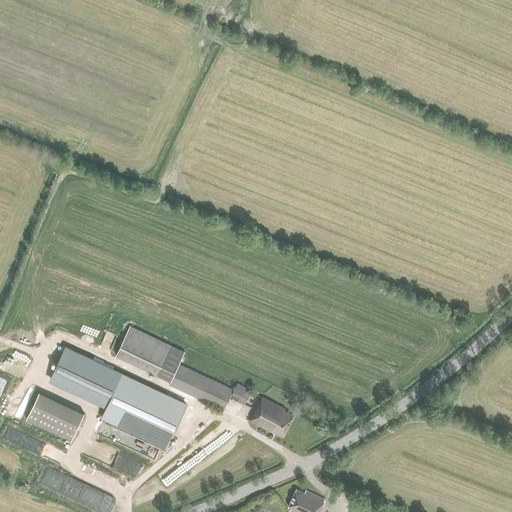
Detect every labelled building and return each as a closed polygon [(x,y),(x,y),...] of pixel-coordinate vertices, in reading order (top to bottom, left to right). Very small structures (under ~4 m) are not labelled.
[(115,356),(170,381),(178,365),(183,352),(128,326),(115,356)] [(166,446),(185,406),(120,376),(120,375),(65,348),(50,379),(106,406),(101,416),(166,446)] [(244,404),(250,391),(236,384),(233,390),(178,365),(170,381),(168,385),(223,410),(229,397),(244,404)] [(70,439),(82,411),(34,392),(23,421),(70,439)] [(283,411),(284,409),(262,398),(250,421),(282,438),(293,416),(283,411)] [(134,478),(141,464),(119,453),(112,467),(134,478)] [(139,498),(136,502),(142,508),(171,483),(166,477),(152,489),(147,484),(136,494),(139,498)] [(291,511),(318,511),(324,499),(304,491),(303,493),(295,490),(288,507),(291,508),(290,511),(291,511)]
